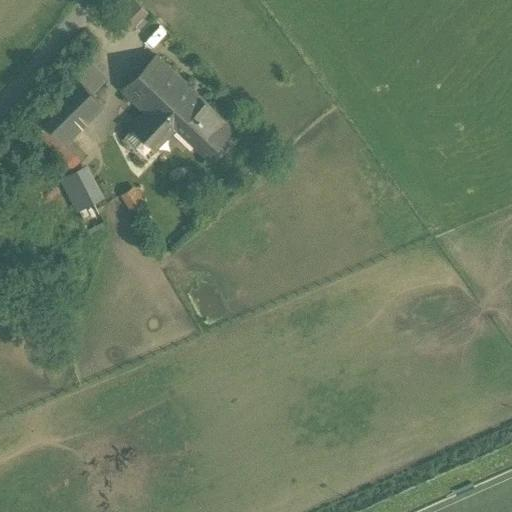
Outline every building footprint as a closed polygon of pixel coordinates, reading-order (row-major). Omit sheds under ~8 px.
[(145,11),(134,0),(122,0),(103,19),(119,36),(145,11)] [(231,128),(155,56),(121,90),(144,112),(131,126),(154,149),(176,127),(182,133),(183,132),(207,154),(231,128)] [(87,60),(72,76),(91,93),(105,77),(87,60)] [(91,93),(72,76),(35,115),(64,144),(68,140),(102,104),(91,93)] [(64,144),(35,115),(24,126),(68,170),(83,155),(68,140),(64,144)] [(87,166),(77,172),(92,201),(102,196),(87,166)] [(77,209),(92,201),(77,172),(62,180),(77,209)] [(122,193),(131,209),(144,201),(135,185),(122,193)]
